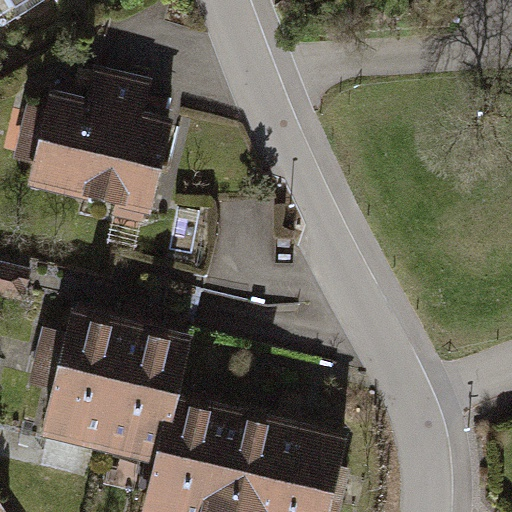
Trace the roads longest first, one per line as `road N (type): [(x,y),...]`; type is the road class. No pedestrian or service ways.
road 1 (residential): [(414,405),(260,107),(220,0)]
road 2 (unknown): [(146,47),(260,107),(483,62),(511,42)]
